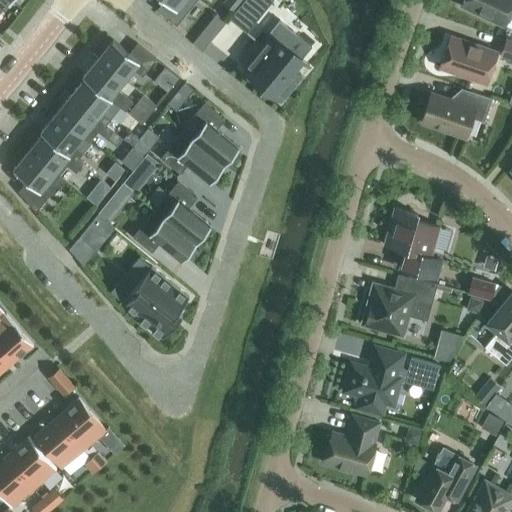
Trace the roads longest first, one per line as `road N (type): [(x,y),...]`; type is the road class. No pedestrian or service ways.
road 1 (residential): [(0,207),(141,364),(173,375),(197,352),(275,119),(124,0)]
road 2 (residential): [(273,480),(370,132)]
road 3 (residential): [(511,235),(461,187),(370,132)]
road 4 (residential): [(370,132),(429,0)]
